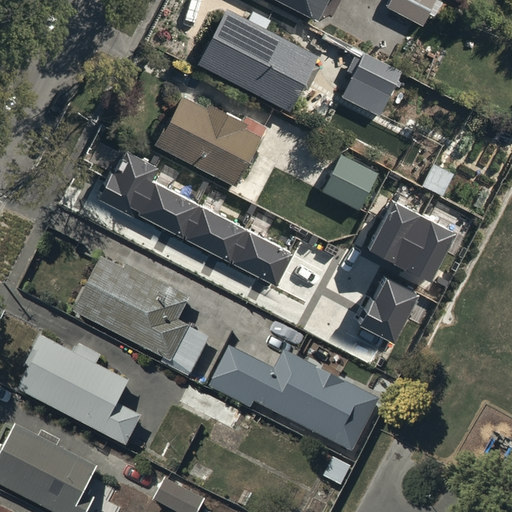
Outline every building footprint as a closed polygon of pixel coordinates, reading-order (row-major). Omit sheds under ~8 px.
[(274,0),(314,21),(324,0),(274,0)] [(433,0),(388,0),(386,4),(421,22),(433,0)] [(195,61),(286,108),(299,83),(305,86),(316,65),(310,62),(315,52),(224,6),(195,61)] [(342,93),(379,113),(401,71),(363,52),(342,93)] [(157,143),(233,184),(266,124),(245,112),(242,117),(210,100),(207,107),(183,94),(157,143)] [(154,161),(124,145),(99,191),(270,282),(289,247),(148,172),(154,161)] [(321,189),(358,207),(377,170),(340,152),(321,189)] [(423,181),(443,192),(454,172),(433,162),(423,181)] [(451,228),(390,197),(365,245),(426,276),(451,228)] [(72,309),(168,359),(185,326),(176,322),(189,297),(125,263),(122,268),(99,256),(72,309)] [(416,289),(382,272),(359,318),(392,335),(416,289)] [(208,336),(188,326),(169,364),(188,374),(208,336)] [(72,353),(39,336),(25,363),(30,365),(18,388),(125,443),(139,416),(114,403),(125,381),(94,365),(100,354),(77,342),(72,353)] [(256,400),(350,449),(376,399),(282,350),(273,368),(229,346),(209,384),(252,406),(256,400)] [(245,411),(190,382),(180,401),(235,430),(245,411)] [(0,446),(0,486),(49,511),(85,511),(93,498),(81,492),(95,464),(13,421),(0,446)] [(349,467),(332,458),(323,475),(340,484),(349,467)] [(195,511),(203,498),(163,478),(152,499),(176,511),(195,511)] [(136,511),(144,496),(120,485),(110,506),(123,511),(136,511)] [(254,511),(324,511),(332,498),(311,487),(297,511),(290,511),(248,490),(240,505),(254,511)]
